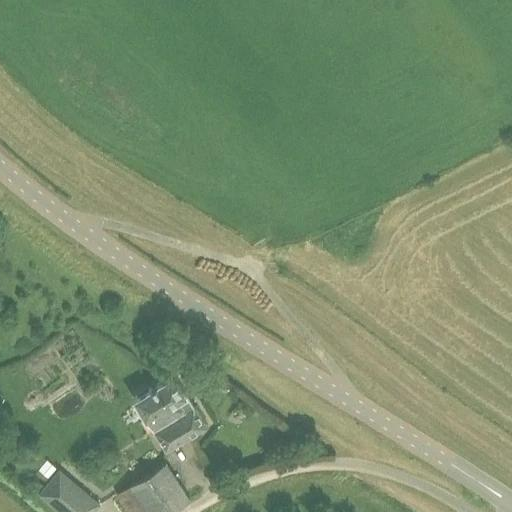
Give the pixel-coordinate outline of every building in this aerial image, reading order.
[(155,384),(188,436),(206,424),(174,372),(155,384)] [(166,449),(188,436),(155,384),(133,397),(166,449)] [(251,402),(245,399),(239,401),(236,407),(238,413),(244,416),(250,414),(253,408),(251,402)] [(167,511),(190,497),(166,461),(116,493),(128,511),(167,511)] [(77,486),(60,508),(65,511),(89,511),(97,502),(77,486)]
